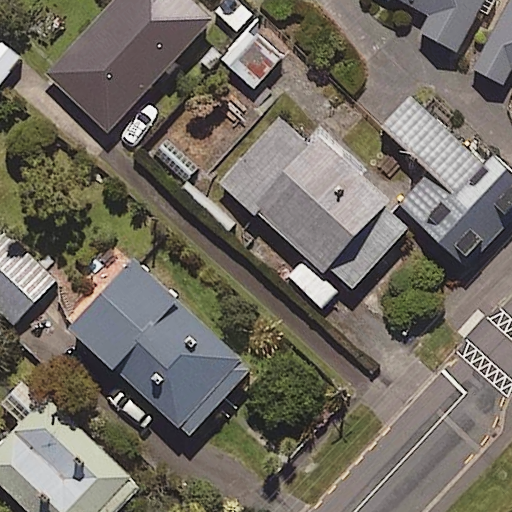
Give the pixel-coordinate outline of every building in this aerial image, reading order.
[(215,21),(191,0),(118,0),(48,77),(111,134),(215,21)] [(241,0),(221,0),(210,12),(236,35),(256,14),(241,0)] [(397,0),(429,17),(420,34),(457,54),(486,0),(397,0)] [(511,3),(476,73),(503,86),(511,71),(511,3)] [(292,48),(257,18),(221,59),(256,89),(292,48)] [(0,88),(22,60),(0,42),(0,88)] [(490,175),(413,99),(384,129),(432,177),(402,208),(466,270),(511,223),(511,180),(499,167),(490,175)] [(279,118),(221,184),(328,278),(332,274),(354,293),(410,230),(390,212),(395,206),(322,141),(315,150),(279,118)] [(168,140),(153,156),(187,188),(202,171),(168,140)] [(56,282),(4,235),(0,238),(0,311),(16,326),(56,282)] [(252,373),(134,266),(72,334),(190,441),(252,373)] [(121,511),(142,489),(24,383),(3,406),(23,425),(0,450),(0,489),(25,511),(121,511)]
